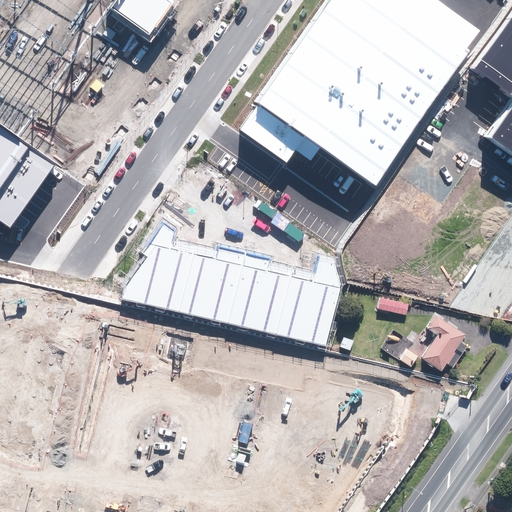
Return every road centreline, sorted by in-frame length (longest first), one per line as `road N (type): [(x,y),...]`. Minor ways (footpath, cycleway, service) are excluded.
road 1 (unknown): [(493,412),(0,292)]
road 2 (unclassified): [(266,0),(77,270)]
road 3 (secondary): [(511,384),(423,511)]
road 4 (unknown): [(77,270),(0,381)]
